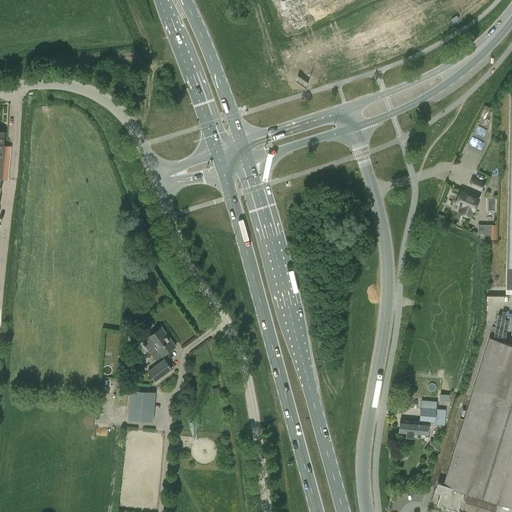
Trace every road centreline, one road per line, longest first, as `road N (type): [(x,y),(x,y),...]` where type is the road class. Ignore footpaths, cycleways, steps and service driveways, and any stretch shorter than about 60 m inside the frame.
road 1 (unclassified): [(365,511),(362,454),(388,259),(351,127)]
road 2 (primary): [(342,511),(247,160)]
road 3 (primary): [(221,168),(317,511)]
road 4 (unclassified): [(267,511),(245,367),(191,272),(161,189)]
road 5 (unknown): [(226,323),(182,357),(158,511)]
road 6 (unclassified): [(0,90),(51,82),(101,96),(121,112),(156,172)]
road 7 (tertiary): [(511,6),(462,55),(345,107)]
road 8 (tertiary): [(351,127),(417,102),(511,19)]
road 9 (primary): [(164,0),(215,151)]
road 10 (primary): [(241,143),(183,0)]
